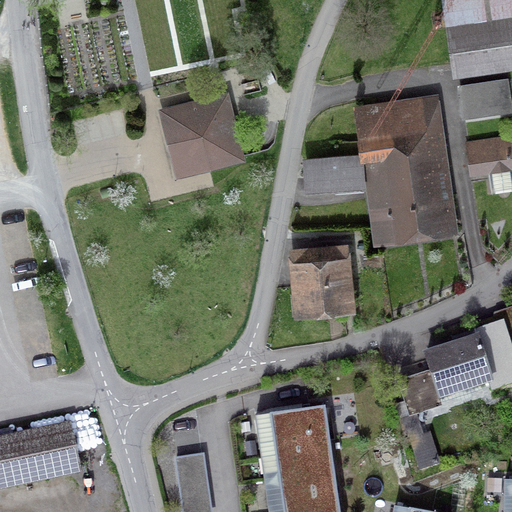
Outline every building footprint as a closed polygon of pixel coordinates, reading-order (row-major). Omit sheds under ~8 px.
[(511,0),(446,0),(457,72),(511,63),(511,0)] [(460,86),(464,118),(511,111),(507,79),(460,86)] [(208,165),(238,157),(224,99),(165,113),(173,144),(180,142),(183,138),(208,153),(206,157),(208,165)] [(441,203),(426,107),(358,117),(367,180),(370,180),(378,237),(455,225),(452,202),(441,203)] [(511,167),(507,137),(468,143),(472,173),(511,167)] [(307,162),(308,187),(363,182),(361,158),(307,162)] [(299,252),(304,309),(344,305),(339,248),(299,252)] [(511,383),(511,352),(503,323),(474,332),(477,340),(425,356),(431,373),(398,382),(410,412),(436,404),(438,397),(489,380),(492,390),(511,383)] [(270,416),(276,458),(330,450),(324,408),(270,416)] [(0,484),(76,469),(67,428),(0,442),(0,484)] [(438,463),(429,435),(411,441),(420,468),(438,463)] [(339,511),(330,450),(276,458),(283,511),(339,511)] [(209,511),(201,452),(175,456),(183,511),(209,511)]
